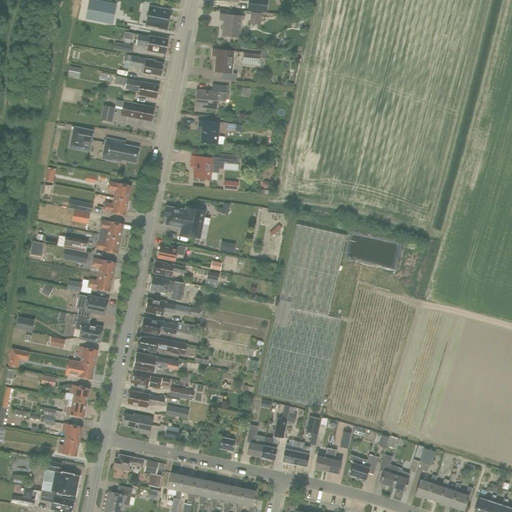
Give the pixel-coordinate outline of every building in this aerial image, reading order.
[(88,0),(85,19),(113,24),(116,4),(94,0),(88,0)] [(248,0),(247,9),(268,11),(269,0),(248,0)] [(166,29),(170,9),(149,5),(145,23),(158,26),(158,27),(166,29)] [(262,13),(251,12),(249,23),(260,24),(262,13)] [(241,15),(220,13),(219,20),(223,20),(222,36),(239,37),(241,15)] [(138,34),(136,44),(147,46),(146,51),(155,52),(156,51),(165,53),(168,40),(149,36),(149,37),(138,34)] [(214,71),(232,73),(234,51),(212,49),(212,55),(216,56),(214,71)] [(243,57),(259,59),(260,51),(244,49),(243,57)] [(125,61),(123,68),(129,69),(130,66),(131,60),(132,56),(127,55),(125,61)] [(132,56),(131,60),(130,66),(143,68),(142,73),(150,74),(150,73),(161,75),(163,63),(155,62),(155,60),(132,56)] [(67,75),(79,77),(81,68),(69,65),(67,75)] [(140,81),(116,76),(114,83),(125,86),(125,88),(138,91),(137,95),(145,96),(146,95),(156,97),(159,86),(150,84),(150,83),(140,81)] [(227,101),(227,93),(228,86),(212,84),(211,91),(196,89),(194,107),(217,109),(217,100),(227,101)] [(249,95),(249,87),(241,87),(241,95),(249,95)] [(143,119),(143,118),(152,120),(154,108),(148,107),(148,106),(137,104),(137,103),(124,101),(123,101),(116,100),(115,105),(122,107),(121,115),(143,119)] [(100,119),(112,122),(115,107),(103,105),(100,119)] [(218,144),(220,122),(198,120),(198,127),(202,127),(200,142),(218,144)] [(93,130),(73,126),(69,144),(82,147),(83,141),(91,142),(93,130)] [(125,142),(106,138),(102,158),(113,160),(113,159),(121,161),(121,159),(136,162),(139,147),(124,144),(125,142)] [(191,155),(190,162),(195,162),(193,178),(210,179),(211,172),(218,172),(218,168),(223,168),(223,162),(234,163),(235,155),(219,153),(219,158),(191,155)] [(47,168),(45,181),(53,182),(56,169),(47,168)] [(115,191),(114,197),(128,200),(131,185),(117,182),(117,183),(109,181),(107,189),(115,191)] [(223,181),(223,190),(237,190),(238,182),(223,181)] [(50,200),(52,186),(44,184),(42,198),(50,200)] [(128,200),(114,197),(112,203),(105,202),(103,210),(111,211),(111,212),(125,215),(128,200)] [(91,212),(93,204),(78,201),(69,199),(68,207),(76,209),(91,212)] [(174,207),(166,206),(164,217),(166,217),(165,224),(180,227),(179,234),(200,238),(205,210),(186,206),(185,210),(179,208),(174,207)] [(74,211),(73,220),(84,223),(84,220),(88,221),(90,214),(74,211)] [(99,228),(98,234),(120,238),(123,224),(113,222),(109,221),(101,220),(99,228)] [(325,314),(341,244),(343,235),(296,225),(292,244),(278,304),(257,393),(320,407),(341,318),(325,314)] [(272,236),(281,228),(278,225),(269,233),(272,236)] [(97,240),(95,248),(103,250),(117,253),(119,244),(120,238),(98,234),(97,240)] [(63,247),(76,250),(85,252),(87,241),(65,236),(63,247)] [(35,241),(31,260),(42,262),(46,243),(35,241)] [(233,253),(235,244),(221,241),(219,250),(233,253)] [(171,246),(171,247),(160,245),(159,250),(157,251),(156,255),(157,256),(157,257),(174,260),(176,253),(183,255),(185,247),(179,245),(178,247),(171,246)] [(72,250),(71,258),(87,261),(88,253),(72,250)] [(93,258),(92,266),(99,268),(98,274),(112,277),(115,262),(101,259),(101,260),(93,258)] [(153,272),(171,276),(172,271),(184,273),(185,267),(155,261),(153,272)] [(222,263),(212,261),(210,268),(220,270),(222,263)] [(207,271),(206,276),(206,278),(218,280),(219,273),(207,271)] [(82,283),(81,291),(89,293),(90,287),(95,288),(95,289),(109,292),(112,277),(98,274),(97,280),(89,279),(89,280),(83,279),(82,283)] [(174,281),(169,280),(152,276),(149,289),(167,293),(167,290),(172,291),(171,299),(180,301),(184,283),(174,281)] [(354,277),(351,288),(347,287),(345,297),(343,297),(341,303),(353,306),(360,279),(354,277)] [(82,283),(68,280),(67,289),(81,291),(82,283)] [(48,296),(53,289),(45,284),(40,292),(48,296)] [(77,315),(90,318),(91,311),(105,314),(108,300),(79,294),(76,308),(78,308),(77,315)] [(175,304),(165,302),(166,302),(147,298),(145,311),(163,315),(164,311),(164,312),(173,313),(174,309),(175,304)] [(189,313),(191,308),(175,304),(174,309),(189,313)] [(199,317),(201,309),(191,307),(191,308),(189,313),(189,315),(199,317)] [(64,321),(66,313),(59,312),(58,320),(64,321)] [(90,318),(77,315),(74,328),(81,329),(79,337),(99,341),(102,328),(88,325),(90,318)] [(16,328),(32,331),(34,319),(18,316),(16,328)] [(176,325),(161,321),(162,321),(144,318),(141,330),(159,334),(160,330),(175,334),(176,332),(185,333),(196,336),(198,327),(177,322),(176,325)] [(149,338),(140,336),(138,347),(148,349),(148,350),(155,352),(156,348),(184,354),(186,344),(172,341),(149,336),(149,338)] [(49,346),(63,349),(65,339),(51,337),(49,346)] [(79,346),(77,355),(81,356),(80,362),(94,365),(97,350),(79,346)] [(11,348),(8,365),(17,367),(18,359),(20,350),(11,348)] [(177,369),(179,361),(156,357),(156,356),(136,352),(133,368),(153,372),(155,364),(177,369)] [(68,359),(65,374),(73,376),(91,379),(94,365),(80,362),(76,361),(68,359)] [(13,379),(14,370),(8,369),(6,384),(11,384),(12,379),(13,379)] [(134,385),(140,386),(139,387),(147,389),(147,386),(159,388),(161,378),(149,376),(133,373),(133,375),(131,376),(131,378),(132,379),(131,382),(135,383),(134,385)] [(40,383),(54,386),(56,378),(42,374),(40,383)] [(74,394),(72,400),(87,403),(90,388),(71,384),(70,393),(74,394)] [(1,405),(7,406),(11,386),(5,385),(1,405)] [(191,400),(193,391),(171,386),(169,395),(191,400)] [(127,403),(147,407),(148,403),(163,406),(165,398),(149,395),(150,394),(130,390),(129,392),(128,393),(127,396),(128,398),(127,403)] [(87,403),(72,400),(71,406),(67,405),(65,414),(84,418),(87,403)] [(260,406),(270,408),(272,402),(267,401),(262,400),(261,403),(260,406)] [(167,405),(166,407),(165,414),(187,418),(189,409),(167,405)] [(40,414),(55,417),(57,410),(41,406),(40,411),(41,411),(40,414)] [(248,421),(249,414),(239,412),(237,419),(248,421)] [(150,434),(153,417),(134,413),(133,415),(125,413),(125,415),(123,416),(123,419),(124,421),(123,425),(133,427),(133,429),(140,430),(139,432),(150,434)] [(287,421),(294,423),(296,415),(289,413),(287,421)] [(42,422),(54,424),(55,417),(44,415),(42,422)] [(328,418),(322,417),(318,431),(315,445),(321,447),(328,418)] [(265,436),(261,457),(274,460),(277,448),(279,437),(283,438),(287,422),(277,420),(274,438),(265,436)] [(66,432),(65,438),(79,441),(82,427),(64,423),(62,431),(66,432)] [(315,445),(318,431),(320,426),(307,423),(305,432),(311,433),(309,444),(315,445)] [(247,454),(261,457),(265,436),(256,435),(258,426),(250,425),(246,442),(249,443),(247,454)] [(241,446),(244,430),(236,428),(234,440),(222,437),(220,448),(233,450),(234,445),(241,446)] [(165,436),(177,438),(178,432),(166,429),(165,436)] [(339,446),(347,448),(351,433),(343,431),(339,446)] [(378,444),(385,446),(389,437),(381,434),(378,444)] [(79,441),(65,438),(63,445),(59,444),(58,452),(76,456),(79,441)] [(283,461),(294,464),(299,442),(294,441),(292,450),(285,449),(283,461)] [(310,447),(303,445),(304,443),(299,442),(294,464),(306,466),(309,454),(309,450),(310,447)] [(315,468),(327,471),(332,449),(327,448),(325,457),(318,456),(315,468)] [(424,448),(419,461),(431,465),(435,452),(424,448)] [(332,449),(327,471),(338,474),(341,461),(334,460),(336,450),(332,449)] [(113,467),(131,471),(132,465),(143,467),(144,459),(119,454),(118,458),(115,457),(113,467)] [(365,479),(367,473),(367,472),(373,474),(379,458),(369,454),(367,460),(351,455),(349,461),(353,463),(349,474),(365,479)] [(392,486),(396,475),(394,474),(397,467),(389,464),(392,457),(384,454),(379,470),(383,471),(380,482),(392,486)] [(419,461),(413,459),(409,471),(415,473),(419,461)] [(54,492),(75,496),(80,475),(60,471),(61,463),(47,460),(46,468),(56,470),(53,482),(44,480),(42,490),(54,492)] [(144,471),(156,473),(158,462),(146,460),(144,471)] [(396,475),(392,486),(405,491),(409,479),(408,479),(410,473),(401,470),(402,468),(397,467),(394,474),(396,475)] [(180,490),(183,475),(171,472),(167,488),(177,490),(175,498),(180,499),(182,491),(180,490)] [(180,490),(182,491),(189,492),(187,501),(192,502),(194,493),(192,493),(195,478),(183,475),(180,490)] [(415,494),(427,498),(432,483),(434,484),(437,476),(432,475),(430,482),(420,479),(415,494)] [(204,496),(207,480),(195,478),(192,493),(194,493),(202,495),(200,503),(204,504),(206,496),(204,496)] [(432,483),(427,498),(439,502),(444,487),(446,488),(449,480),(444,479),(442,486),(434,484),(432,483)] [(204,496),(206,496),(213,498),(212,506),(216,507),(218,499),(216,498),(220,483),(207,480),(204,496)] [(216,498),(218,499),(226,500),(224,508),(229,509),(230,501),(228,501),(232,486),(220,483),(216,498)] [(444,487),(439,502),(451,506),(456,491),(458,492),(461,484),(456,483),(454,490),(446,488),(444,487)] [(129,505),(132,488),(118,485),(117,493),(108,491),(104,511),(108,511),(121,511),(123,504),(129,505)] [(228,501),(230,501),(238,503),(236,511),(240,511),(242,504),(241,504),(244,488),(232,486),(228,501)] [(456,491),(451,506),(464,510),(468,496),(470,496),(473,488),(468,487),(466,494),(458,492),(456,491)] [(256,491),(244,488),(241,504),(242,504),(250,506),(248,511),(253,511),(254,506),(253,506),(256,491)] [(72,511),(74,500),(62,498),(63,496),(42,492),(40,500),(53,503),(52,509),(60,511),(60,509),(72,511)] [(494,504),(497,495),(496,495),(492,494),(492,493),(489,502),(479,499),(474,511),(488,511),(491,503),(494,504)] [(35,500),(12,495),(11,502),(33,506),(35,500)] [(506,508),(509,499),(504,497),(501,506),(494,504),(491,503),(488,511),(501,511),(503,507),(506,508)] [(189,511),(191,503),(184,501),(181,511),(189,511)]
